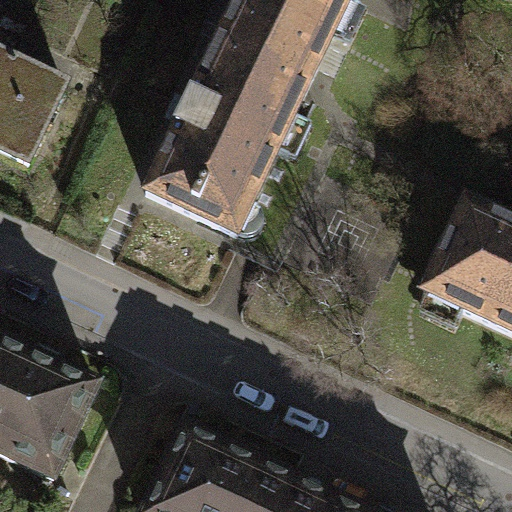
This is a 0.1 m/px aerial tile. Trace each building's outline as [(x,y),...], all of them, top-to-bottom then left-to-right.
[(237,0),(220,38),(313,82),(352,0),(237,0)] [(313,82),(220,38),(146,195),(239,239),(313,82)] [(0,82),(11,60),(0,54),(0,82)] [(70,87),(11,60),(0,82),(0,153),(31,169),(70,87)] [(511,228),(458,203),(415,294),(511,339),(511,228)] [(0,458),(54,482),(96,389),(0,346),(0,458)] [(354,511),(185,432),(147,511),(354,511)]
